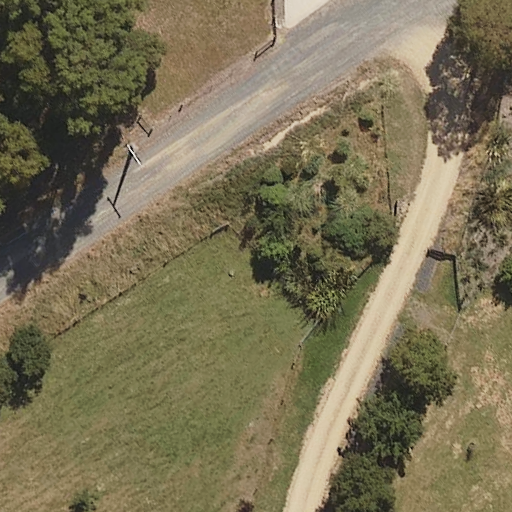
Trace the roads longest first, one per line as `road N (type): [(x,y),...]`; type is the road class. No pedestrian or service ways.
road 1 (unclassified): [(109,204),(437,0)]
road 2 (residential): [(0,272),(109,204)]
